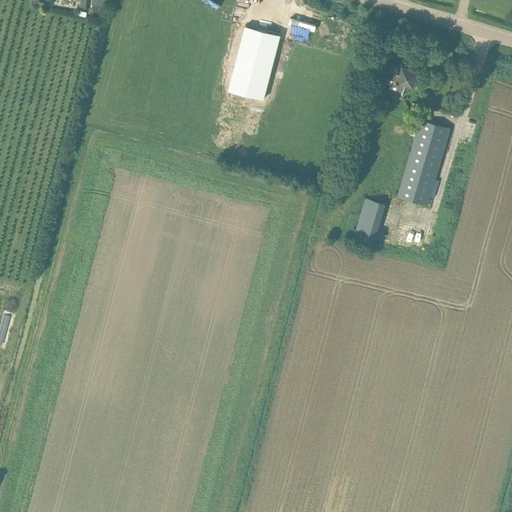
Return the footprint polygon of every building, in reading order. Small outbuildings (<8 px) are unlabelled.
[(103,19),(105,7),(93,5),(91,17),(103,19)] [(291,20),(288,31),(303,35),(306,23),(291,20)] [(231,127),(253,38),(256,28),(245,26),(221,124),(231,127)] [(269,32),(267,42),(244,130),(255,133),(280,35),(269,32)] [(385,88),(395,91),(395,90),(403,92),(405,84),(413,86),(418,71),(409,68),(409,70),(404,69),(405,67),(402,66),(400,73),(393,71),(390,79),(388,79),(385,88)] [(420,119),(417,129),(397,196),(427,205),(450,128),(420,119)] [(218,148),(225,150),(228,136),(221,134),(218,148)] [(375,238),(384,204),(371,200),(361,235),(375,238)] [(0,298),(14,303),(18,291),(0,285),(0,298)]
